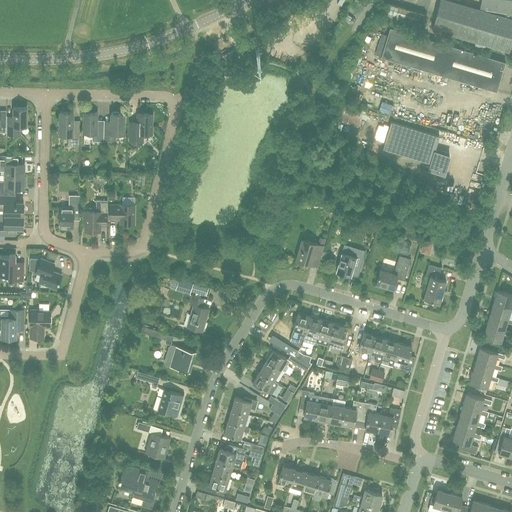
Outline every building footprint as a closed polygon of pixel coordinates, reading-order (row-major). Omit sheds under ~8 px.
[(399,0),(390,0),(387,6),(405,15),(410,6),(399,0)] [(511,39),(511,0),(481,0),(480,9),(450,0),(440,0),(432,28),(509,51),(511,39)] [(348,8),(345,13),(358,19),(361,14),(348,8)] [(371,40),(375,26),(371,25),(367,39),(371,40)] [(390,27),(388,35),(382,33),(375,55),(382,57),(382,56),(497,90),(505,61),(390,27)] [(259,45),(255,36),(249,38),(254,48),(259,45)] [(229,66),(239,61),(233,50),(223,54),(229,66)] [(364,108),(341,101),(336,119),(359,126),(364,108)] [(489,120),(499,122),(502,108),(492,106),(489,120)] [(13,121),(6,121),(6,133),(6,135),(20,135),(20,126),(26,126),(27,107),(13,107),(13,121)] [(111,126),(104,126),(104,140),(115,140),(115,134),(124,134),(125,113),(119,113),(118,111),(114,111),(112,113),(111,113),(111,126)] [(73,112),(64,112),(60,112),(59,135),(64,135),(68,135),(68,145),(79,145),(80,129),(73,129),(73,112)] [(104,140),(104,126),(97,126),(97,113),(84,112),(83,133),(92,133),(92,141),(104,142),(104,140)] [(152,134),(152,114),(137,114),(137,128),(130,128),(130,142),(143,142),(143,134),(152,134)] [(439,136),(391,121),(383,148),(431,163),(434,153),(439,136)] [(449,158),(434,153),(431,163),(429,171),(443,175),(449,158)] [(0,169),(5,169),(5,175),(24,175),(24,162),(12,162),(13,155),(0,154),(0,169)] [(26,176),(24,176),(24,175),(5,175),(5,181),(0,180),(0,194),(12,195),(12,188),(24,188),(24,187),(26,187),(26,176)] [(14,202),(14,195),(12,195),(0,194),(0,209),(4,209),(4,215),(23,215),(24,202),(14,202)] [(107,218),(108,200),(96,200),(96,208),(94,208),(94,211),(85,211),(85,231),(100,231),(100,218),(107,218)] [(80,215),(81,201),(69,201),(69,207),(64,207),(60,207),(60,228),(64,228),(73,228),(73,215),(80,215)] [(120,224),(134,224),(135,204),(121,204),(121,205),(110,205),(109,219),(117,219),(117,215),(120,215),(120,224)] [(23,228),(23,215),(4,215),(4,221),(0,220),(0,234),(8,235),(8,228),(23,228)] [(424,247),(434,248),(436,234),(426,232),(424,247)] [(314,254),(320,256),(325,239),(320,237),(318,244),(302,239),(296,260),(311,264),(314,254)] [(410,249),(402,246),(400,253),(408,255),(410,249)] [(336,272),(351,276),(351,275),(358,277),(362,264),(365,251),(353,248),(350,255),(342,253),(336,272)] [(9,280),(23,280),(24,269),(17,269),(17,267),(15,265),(16,254),(9,254),(9,256),(0,255),(0,281),(7,282),(9,280)] [(404,280),(409,264),(411,259),(399,255),(398,261),(394,274),(380,270),(376,284),(393,289),(396,278),(404,280)] [(43,275),(40,283),(56,289),(62,275),(51,271),(54,263),(41,258),(36,272),(43,275)] [(439,303),(446,281),(438,279),(441,268),(429,264),(426,275),(430,276),(424,298),(439,303)] [(178,286),(193,290),(196,281),(181,277),(178,286)] [(511,294),(498,290),(494,302),(511,307),(511,294)] [(202,331),(209,309),(201,307),(203,299),(192,295),(190,304),(193,305),(187,326),(202,331)] [(511,307),(494,302),(491,314),(509,319),(511,312),(511,307)] [(24,310),(9,310),(9,318),(2,318),(2,338),(9,338),(12,340),(14,338),(16,338),(16,324),(23,324),(24,310)] [(38,310),(30,310),(30,326),(31,326),(30,338),(43,338),(44,330),(43,330),(43,326),(50,327),(50,311),(38,311),(38,310)] [(306,332),(311,316),(298,312),(293,329),(290,340),(300,346),(302,343),(303,342),(303,340),(306,332)] [(511,319),(509,319),(491,314),(487,325),(505,330),(507,323),(511,324),(511,319)] [(316,342),(322,320),(311,316),(306,332),(303,340),(315,344),(316,342)] [(316,342),(327,346),(334,323),(322,320),(316,342)] [(342,341),(346,327),(334,323),(327,346),(334,348),(342,350),(345,342),(342,341)] [(511,334),(511,332),(505,330),(487,325),(484,337),(502,342),(504,335),(511,337),(511,334)] [(161,331),(148,328),(147,334),(172,341),(173,336),(160,332),(161,331)] [(371,352),(376,336),(364,332),(359,348),(371,352)] [(383,356),(388,339),(376,336),(371,352),(377,354),(374,361),(381,362),(383,356)] [(395,359),(400,343),(388,339),(383,356),(388,357),(386,365),(392,367),(395,359)] [(297,351),(298,349),(283,340),(279,346),(291,353),(294,355),(297,351)] [(409,355),(412,347),(400,343),(395,359),(402,361),(400,368),(411,371),(415,357),(409,355)] [(196,352),(175,346),(172,345),(169,347),(165,362),(166,366),(169,366),(190,372),(196,352)] [(481,347),(477,359),(495,365),(497,358),(505,360),(506,355),(481,347)] [(272,349),(266,360),(285,372),(289,365),(287,365),(290,360),(287,359),(284,364),(284,363),(287,358),(272,349)] [(300,359),(294,355),(284,349),(284,350),(291,354),(287,359),(290,360),(307,371),(310,366),(300,359)] [(343,371),(347,358),(341,356),(336,370),(343,371)] [(352,359),(347,358),(343,371),(348,373),(352,359)] [(503,367),(495,365),(477,359),(474,371),(492,376),(494,369),(501,371),(503,367)] [(274,380),(280,369),(284,372),(285,372),(266,360),(259,370),(274,380)] [(267,390),(274,380),(259,370),(252,381),(267,390)] [(137,371),(135,377),(148,381),(149,375),(150,375),(137,371)] [(384,373),(378,371),(375,380),(381,382),(384,373)] [(498,382),(499,378),(492,376),(474,371),(470,383),(476,384),(487,388),(488,388),(490,380),(498,382)] [(287,388),(294,392),(297,388),(290,384),(287,388)] [(177,415),(183,394),(164,389),(158,410),(177,415)] [(316,418),(321,395),(314,394),(314,392),(310,391),(303,390),(300,407),(306,409),(304,416),(316,418)] [(467,393),(464,405),(481,410),(483,403),(491,405),(493,401),(467,393)] [(271,395),(268,400),(283,410),(286,405),(271,395)] [(329,421),(332,404),(334,398),(321,395),(316,418),(329,421)] [(242,399),(235,396),(231,408),(248,413),(249,407),(254,409),(256,401),(243,397),(242,399)] [(501,407),(507,409),(510,398),(504,397),(501,407)] [(361,420),(364,402),(354,400),(352,408),(344,407),(341,423),(354,426),(355,419),(361,420)] [(378,431),(381,414),(375,413),(377,405),(364,402),(361,420),(367,421),(365,428),(378,431)] [(341,423),(344,407),(332,404),(329,421),(341,423)] [(489,412),(481,410),(464,405),(460,416),(478,422),(480,414),(488,417),(489,412)] [(244,425),(248,413),(231,408),(227,420),(244,425)] [(397,428),(401,410),(391,408),(389,416),(381,414),(378,431),(390,434),(392,426),(397,428)] [(486,424),(478,422),(460,416),(457,428),(475,433),(477,426),(484,428),(486,424)] [(141,420),(140,422),(138,421),(136,428),(149,432),(151,425),(151,423),(141,420)] [(244,425),(227,420),(224,432),(240,437),(242,430),(248,432),(249,427),(244,425)] [(270,429),(264,426),(261,430),(268,434),(270,429)] [(482,435),(475,433),(457,428),(453,440),(461,442),(459,449),(476,454),(478,447),(471,445),(473,437),(481,440),(482,435)] [(511,457),(511,451),(511,437),(508,437),(511,429),(506,428),(499,453),(511,457)] [(164,458),(170,438),(151,432),(145,453),(164,458)] [(246,440),(258,443),(259,437),(248,434),(246,440)] [(245,441),(243,446),(262,452),(264,447),(245,441)] [(260,459),(262,452),(243,446),(243,447),(250,449),(249,455),(260,459)] [(219,448),(216,460),(232,465),(234,457),(243,459),(245,453),(236,450),(235,452),(219,448)] [(228,476),(232,465),(216,460),(212,471),(228,476)] [(151,502),(158,481),(143,476),(145,469),(125,463),(119,484),(130,488),(134,489),(132,496),(151,502)] [(290,485),(295,469),(283,465),(278,482),(284,483),(283,489),(288,491),(290,485)] [(302,489),(307,472),(295,469),(290,485),(302,489)] [(223,495),(228,476),(212,471),(208,484),(206,484),(204,490),(223,495)] [(312,499),(319,476),(307,472),(302,489),(308,491),(307,495),(313,497),(312,499)] [(331,479),(319,476),(312,499),(318,501),(320,500),(321,495),(326,496),(331,479)] [(346,484),(340,482),(336,495),(342,496),(348,498),(352,485),(346,484)] [(252,485),(245,483),(242,492),(250,494),(252,485)] [(444,511),(450,493),(438,489),(433,504),(430,503),(428,510),(435,511),(444,511)] [(365,490),(362,502),(379,507),(380,506),(382,502),(381,500),(382,495),(365,490)] [(216,503),(218,497),(207,493),(205,500),(216,503)] [(237,493),(236,499),(247,502),(249,496),(237,493)] [(463,511),(466,505),(460,504),(462,496),(450,493),(444,511),(463,511)] [(267,496),(264,507),(270,509),(273,497),(267,495),(267,496)] [(339,507),(342,496),(336,495),(333,505),(339,507)] [(483,511),(486,503),(473,499),(471,507),(466,505),(463,511),(483,511)] [(378,511),(379,511),(378,509),(378,508),(379,507),(362,502),(356,500),(355,504),(356,506),(360,508),(358,511),(378,511)] [(496,511),(498,507),(486,503),(483,511),(496,511)]
